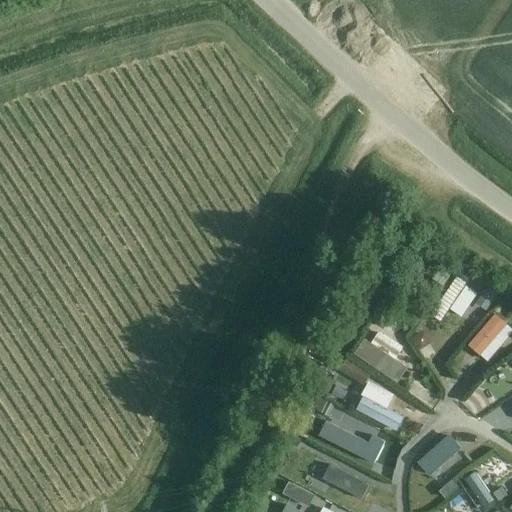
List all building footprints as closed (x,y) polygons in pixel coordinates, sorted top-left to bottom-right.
[(460,272),(431,315),(441,322),(470,279),(460,272)] [(488,307),(500,290),(490,284),(478,300),(488,307)] [(495,314),(471,345),(482,354),(506,322),(495,314)] [(365,338),(354,354),(397,384),(409,368),(398,361),(404,353),(378,335),(373,343),(365,338)] [(348,356),(341,366),(363,382),(371,372),(348,356)] [(361,397),(355,408),(398,430),(404,419),(361,397)] [(328,401),(321,413),(329,417),(335,404),(328,401)] [(326,421),(319,435),(374,463),(385,441),(373,435),(369,442),(326,421)] [(295,436),(291,443),(298,447),(302,439),(295,436)] [(489,473),(504,463),(494,448),(479,459),(489,473)] [(418,463),(439,488),(448,480),(427,455),(418,463)] [(330,464),(323,478),(362,499),(369,484),(330,464)] [(474,471),(464,478),(484,508),(494,501),(474,471)] [(282,484),(309,493),(312,483),(285,474),(282,484)] [(445,497),(458,486),(452,480),(440,491),(445,497)] [(312,511),(341,511),(344,509),(320,497),(312,511)]
